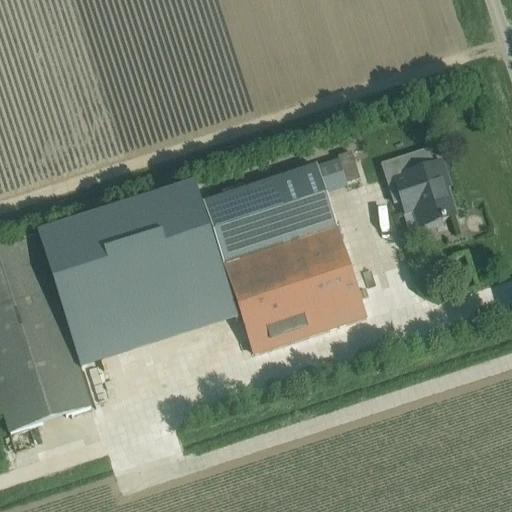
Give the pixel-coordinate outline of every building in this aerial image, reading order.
[(403,150),(403,136),(389,135),(388,150),(403,150)] [(224,265),(335,228),(324,196),(347,188),(339,163),(316,170),(315,169),(204,205),(224,265)] [(419,228),(454,217),(444,183),(447,182),(442,165),(403,177),(406,187),(399,190),(407,215),(414,212),(419,228)] [(226,285),(195,189),(39,240),(70,336),(226,285)] [(335,228),(224,265),(254,356),(365,320),(335,228)] [(0,403),(11,439),(92,413),(36,241),(0,252),(0,403)]
